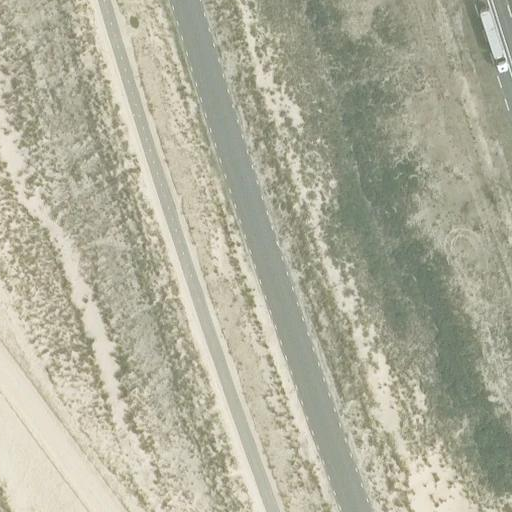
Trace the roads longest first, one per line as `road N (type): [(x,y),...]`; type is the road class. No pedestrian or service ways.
road 1 (unclassified): [(219,134),(150,156),(167,196),(213,245),(311,511)]
road 2 (unclassified): [(219,134),(345,511)]
road 3 (secondary): [(411,0),(484,201)]
road 4 (unclassified): [(180,0),(219,134)]
